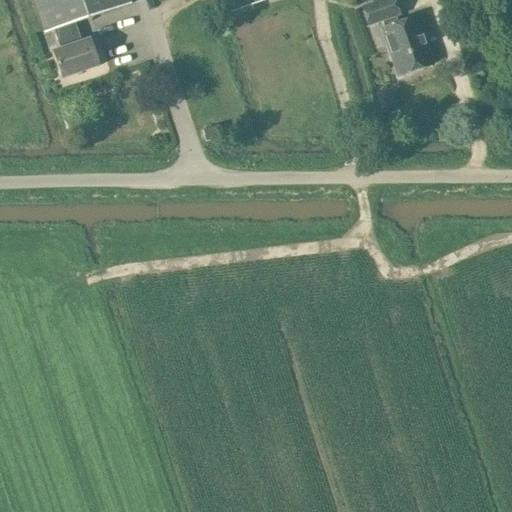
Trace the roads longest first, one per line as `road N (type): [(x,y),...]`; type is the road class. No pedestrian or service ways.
road 1 (unclassified): [(0,183),(511,177)]
road 2 (track): [(367,240),(80,281)]
road 3 (track): [(355,178),(367,240),(385,268),(424,269),(511,237)]
